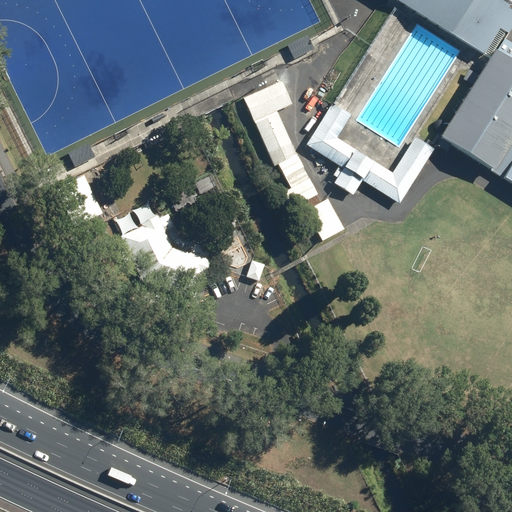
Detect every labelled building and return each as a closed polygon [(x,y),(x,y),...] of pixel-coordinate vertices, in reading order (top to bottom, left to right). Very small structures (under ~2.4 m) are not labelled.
[(485,57),(488,59),(491,52),(493,54),(502,40),(503,39),(511,24),(511,12),(507,9),(508,7),(497,0),(389,0),(396,4),(481,56),(482,55),(485,57)] [(511,46),(502,40),(493,54),(491,52),(488,59),(481,70),(440,135),(437,140),(491,173),(511,138),(511,46)] [(291,106),(280,82),(242,100),(273,168),(276,166),(289,190),(280,195),(290,211),(317,196),(277,113),(291,106)] [(350,116),(331,104),(303,146),(341,170),(340,172),(336,169),(330,177),(335,180),(332,185),(351,197),(361,182),(397,205),(432,151),(429,149),(413,139),(391,175),(371,162),(370,164),(354,154),(355,152),(335,140),(350,116)] [(511,138),(491,173),(511,186),(511,138)] [(211,175),(193,183),(200,197),(205,195),(208,201),(220,195),(211,175)] [(101,213),(83,176),(54,190),(72,227),(101,213)] [(170,202),(176,214),(199,203),(193,191),(170,202)] [(343,230),(327,199),(305,211),(321,242),(343,230)] [(138,225),(116,235),(138,282),(189,299),(198,275),(200,275),(206,259),(169,246),(154,215),(136,223),(138,225)] [(251,262),(245,278),(258,282),(263,266),(252,262),(251,262)]
